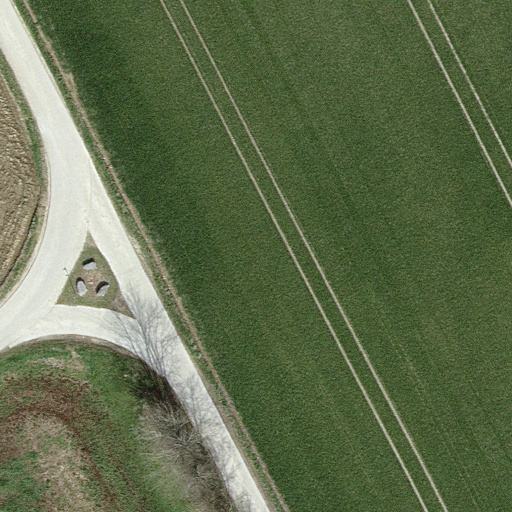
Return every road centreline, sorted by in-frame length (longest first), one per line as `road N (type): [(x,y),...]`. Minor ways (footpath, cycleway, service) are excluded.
road 1 (track): [(0,27),(250,511)]
road 2 (track): [(0,336),(126,271)]
